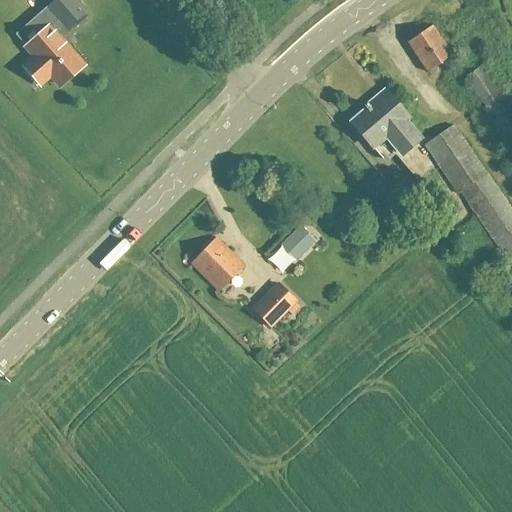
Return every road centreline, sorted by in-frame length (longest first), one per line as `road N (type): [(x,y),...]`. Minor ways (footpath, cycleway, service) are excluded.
road 1 (tertiary): [(0,362),(260,101)]
road 2 (tertiary): [(260,101),(382,0)]
road 3 (unclassified): [(260,101),(168,0)]
